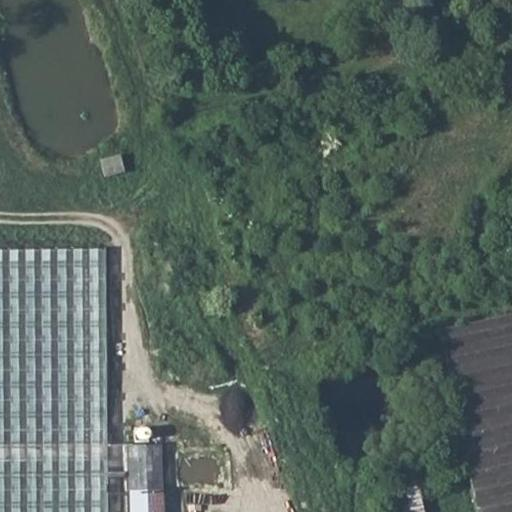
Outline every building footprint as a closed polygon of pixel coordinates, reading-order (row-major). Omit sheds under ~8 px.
[(122,172),(118,155),(97,160),(101,177),(122,172)] [(104,511),(102,249),(0,249),(0,511),(104,511)] [(511,311),(444,326),(482,511),(503,511),(511,510),(511,311)] [(160,511),(159,443),(125,444),(126,511),(160,511)] [(410,468),(408,458),(395,460),(397,470),(410,468)] [(422,511),(415,481),(412,482),(393,486),(398,511),(422,511)]
